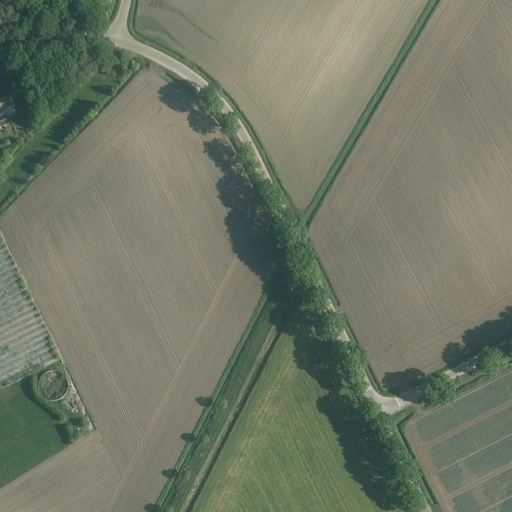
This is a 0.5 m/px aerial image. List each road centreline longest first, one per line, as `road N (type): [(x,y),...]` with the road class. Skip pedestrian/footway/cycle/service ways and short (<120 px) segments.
road 1 (unclassified): [(374,411),(257,153),(231,113),(178,68),(117,41)]
road 2 (unclassified): [(374,411),(511,341)]
